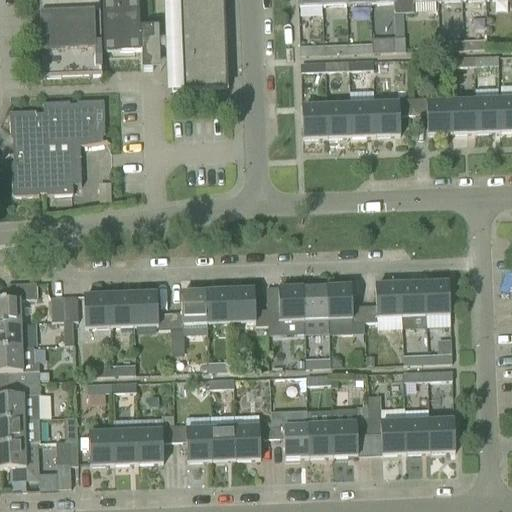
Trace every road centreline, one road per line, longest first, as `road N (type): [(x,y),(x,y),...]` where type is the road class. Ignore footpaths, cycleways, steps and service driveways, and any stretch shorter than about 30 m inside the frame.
road 1 (residential): [(478,263),(69,278),(56,270),(47,242)]
road 2 (residential): [(255,207),(477,197)]
road 3 (residential): [(47,242),(255,207)]
road 4 (residential): [(255,207),(245,0)]
road 5 (residential): [(487,447),(478,263)]
road 6 (residential): [(344,511),(490,506)]
